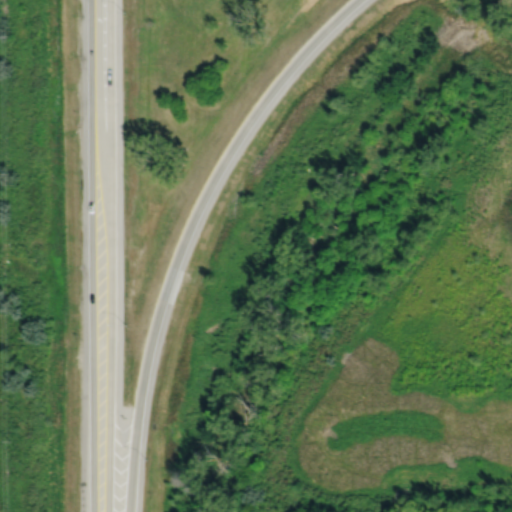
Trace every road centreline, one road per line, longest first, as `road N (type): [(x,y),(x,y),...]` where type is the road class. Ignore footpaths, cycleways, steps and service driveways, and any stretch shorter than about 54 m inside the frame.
road 1 (motorway): [(128,511),(149,352),(202,204),(273,90),(359,0)]
road 2 (primary): [(86,0),(93,511)]
road 3 (primary): [(112,511),(110,0)]
